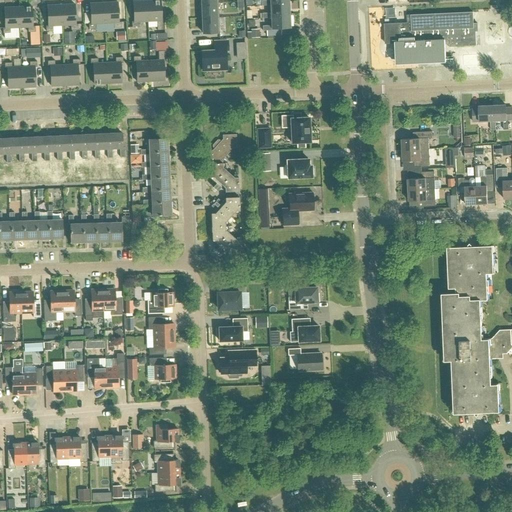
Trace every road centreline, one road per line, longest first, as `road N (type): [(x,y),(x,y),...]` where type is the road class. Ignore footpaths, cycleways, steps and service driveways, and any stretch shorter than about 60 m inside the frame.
road 1 (tertiary): [(394,457),(362,218)]
road 2 (residential): [(0,418),(202,404)]
road 3 (residential): [(0,271),(190,264)]
road 4 (residential): [(0,104),(184,97)]
road 5 (residential): [(190,264),(184,97)]
road 6 (residential): [(202,404),(200,290),(190,264)]
road 7 (residential): [(393,217),(387,89)]
road 8 (tertiary): [(362,218),(357,90)]
road 9 (residential): [(184,97),(311,92)]
road 10 (residential): [(511,83),(387,89)]
road 11 (tertiary): [(262,511),(305,488),(377,477)]
road 12 (residential): [(511,221),(502,213),(393,217)]
